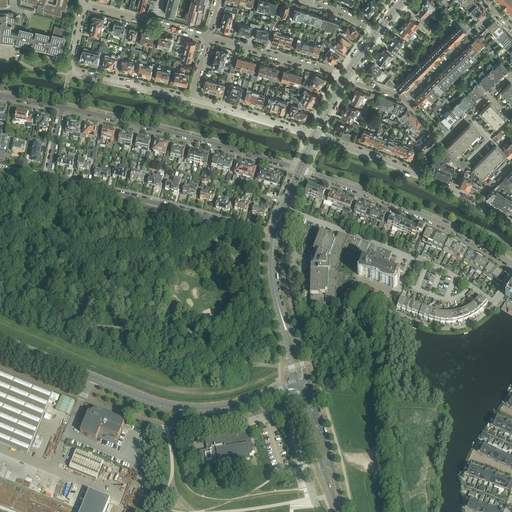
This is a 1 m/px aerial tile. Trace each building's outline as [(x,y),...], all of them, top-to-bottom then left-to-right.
[(20,0),(25,1),(24,0),(26,0),(26,3),(36,5),(38,5),(37,10),(43,12),(44,10),(45,10),(45,13),(61,17),(62,12),(61,12),(61,10),(66,11),(68,0),(20,0)] [(137,6),(137,8),(143,9),(143,8),(144,9),(144,8),(145,4),(146,5),(146,4),(146,3),(147,2),(150,2),(150,4),(151,0),(138,0),(138,1),(139,1),(137,6)] [(168,0),(166,12),(166,14),(171,15),(174,16),(175,16),(176,16),(176,15),(176,14),(175,14),(178,0),(194,0),(193,0),(191,0),(186,20),(195,22),(195,21),(200,22),(204,9),(205,4),(206,0),(168,0)] [(253,11),(253,12),(255,13),(256,10),(262,12),(262,11),(262,10),(265,1),(262,0),(258,0),(257,8),(254,8),(253,11)] [(366,5),(374,12),(376,10),(376,9),(378,7),(377,7),(377,6),(370,0),(369,0),(368,1),(369,2),(366,5)] [(423,5),(430,12),(436,5),(432,1),(430,3),(427,0),(425,0),(424,2),(424,3),(424,4),(423,5)] [(474,0),(470,0),(463,7),(468,12),(476,3),(475,2),(475,0),(474,0)] [(511,0),(498,0),(500,1),(500,2),(502,3),(505,7),(506,7),(511,13),(511,0)] [(262,10),(262,11),(268,12),(271,2),(270,2),(268,1),(267,1),(265,1),(262,10)] [(271,2),(268,12),(268,14),(274,15),(277,4),(271,2)] [(478,5),(476,3),(468,12),(472,16),(481,8),(481,6),(480,5),(478,5)] [(420,8),(419,9),(426,16),(430,12),(423,5),(423,4),(421,4),(420,6),(420,8)] [(279,16),(282,17),(282,15),(286,16),(289,7),(282,5),(279,16)] [(374,12),(366,5),(364,8),(363,7),(361,9),(365,13),(368,16),(369,16),(371,14),(372,14),(374,12)] [(292,17),(297,19),(300,10),(294,8),(293,11),(294,11),(293,11),(292,17)] [(466,23),(467,24),(474,17),(477,20),(479,19),(480,19),(485,13),(485,11),(484,9),(483,9),(482,9),(481,8),(472,16),(466,23)] [(420,22),(425,27),(426,25),(424,24),(426,21),(423,18),(426,16),(419,9),(418,9),(417,9),(416,11),(416,12),(415,14),(422,20),(420,22)] [(300,10),(297,19),(298,19),(297,21),(297,23),(300,24),(300,22),(301,22),(301,21),(304,21),(306,12),(300,10)] [(304,21),(309,23),(312,14),(310,13),(307,12),(306,12),(304,21)] [(14,43),(14,41),(17,41),(16,43),(29,46),(30,44),(33,45),(32,47),(45,50),(46,48),(49,49),(48,51),(61,54),(63,48),(62,47),(62,46),(64,46),(65,40),(66,38),(63,37),(66,28),(61,27),(61,28),(59,28),(59,27),(55,25),(50,42),(48,41),(49,35),(36,32),(34,38),(32,37),(33,32),(20,29),(19,30),(18,34),(11,32),(11,26),(11,25),(14,25),(13,13),(2,13),(2,15),(0,14),(0,34),(1,35),(0,39),(0,41),(14,43)] [(222,21),(231,24),(232,19),(231,19),(232,16),(230,15),(229,14),(228,13),(227,14),(225,13),(223,18),(223,17),(222,21)] [(312,14),(309,23),(315,24),(318,16),(312,14)] [(92,23),(103,25),(104,19),(100,18),(100,17),(96,16),(96,17),(93,16),(93,19),(92,20),(92,21),(92,22),(92,23)] [(323,17),(318,16),(315,24),(320,26),(323,17)] [(327,19),(323,17),(320,26),(326,28),(328,19),(327,19)] [(409,18),(406,21),(416,30),(420,25),(425,31),(427,29),(425,27),(420,22),(418,24),(411,17),(409,18)] [(328,19),(326,28),(325,31),(329,32),(330,31),(334,33),(335,29),(336,27),(337,27),(339,23),(333,21),(331,20),(330,20),(328,19)] [(231,24),(222,21),(221,24),(221,25),(220,29),(222,29),(223,30),(225,31),(225,30),(226,30),(228,31),(229,27),(230,28),(231,24)] [(402,26),(412,34),(416,30),(406,21),(403,24),(402,26)] [(461,21),(459,23),(466,31),(470,27),(467,24),(466,23),(464,25),(461,21)] [(490,30),(492,32),(499,25),(498,23),(497,23),(496,22),(496,21),(494,21),(494,22),(488,27),(487,28),(489,31),(490,30)] [(91,29),(101,31),(103,25),(92,23),(91,23),(90,28),(91,28),(91,29)] [(456,29),(462,36),(466,31),(459,23),(456,26),(458,28),(456,29)] [(125,38),(127,29),(124,28),(125,27),(114,24),(112,32),(123,35),(121,41),(124,41),(125,38)] [(240,35),(243,36),(246,25),(240,24),(239,26),(237,31),(238,31),(237,33),(240,34),(240,35)] [(246,25),(243,36),(246,37),(246,36),(249,37),(249,35),(250,35),(252,27),(246,25)] [(495,38),(496,36),(503,29),(501,27),(499,25),(492,32),(493,34),(492,35),(495,38)] [(412,34),(402,26),(399,29),(398,31),(407,39),(409,37),(410,38),(413,35),(412,34)] [(355,30),(351,27),(350,28),(348,27),(346,29),(345,27),(343,30),(344,32),(353,38),(353,37),(354,37),(355,35),(355,34),(356,34),(354,32),(355,30)] [(135,41),(136,36),(137,31),(135,30),(135,29),(130,28),(130,30),(127,29),(124,41),(128,42),(128,39),(135,41)] [(257,40),(260,40),(263,30),(257,28),(255,36),(254,38),(257,39),(257,40)] [(101,31),(91,29),(90,29),(90,30),(90,31),(90,32),(89,35),(92,36),(96,37),(100,37),(101,31)] [(456,29),(450,35),(457,41),(462,36),(456,29)] [(503,29),(496,36),(501,41),(508,34),(504,30),(503,29)] [(263,30),(260,40),(263,41),(264,41),(266,41),(267,39),(269,34),(268,34),(269,32),(263,30)] [(301,51),(304,41),(300,40),(300,39),(298,39),(298,38),(300,32),(298,31),(295,41),(297,42),(295,49),(297,50),(298,51),(300,51),(301,51)] [(139,43),(145,45),(148,34),(148,33),(145,32),(144,33),(142,32),(141,37),(138,36),(136,43),(139,44),(139,43)] [(278,44),(280,34),(274,32),(271,43),(274,43),(274,44),(276,45),(277,44),(278,44)] [(148,34),(145,45),(151,46),(149,54),(152,54),(155,44),(152,44),(154,35),(152,35),(152,34),(149,33),(148,34)] [(280,34),(278,44),(283,46),(286,35),(280,34)] [(337,41),(347,48),(350,43),(345,39),(346,37),(342,34),(337,41)] [(511,37),(508,34),(501,41),(499,43),(503,47),(511,38),(511,37)] [(286,35),(283,46),(284,46),(285,47),(286,48),(287,47),(290,48),(293,37),(286,35)] [(391,40),(400,47),(404,43),(395,35),(393,37),(392,37),(391,39),(391,40)] [(441,44),(440,44),(447,51),(452,45),(446,39),(443,35),(441,37),(441,39),(438,42),(441,44)] [(450,35),(446,39),(452,45),(457,41),(450,35)] [(155,44),(152,54),(155,55),(157,48),(159,48),(159,47),(163,48),(166,38),(165,38),(165,37),(162,37),(159,36),(157,45),(155,44)] [(166,38),(163,48),(167,49),(166,50),(168,51),(166,58),(169,59),(170,55),(173,55),(174,50),(169,49),(172,40),(169,39),(169,38),(166,38)] [(186,38),(183,46),(194,49),(195,48),(195,47),(195,46),(196,43),(190,41),(190,39),(186,38)] [(511,38),(503,47),(508,51),(511,46),(511,38)] [(472,43),(478,49),(480,47),(481,48),(483,46),(476,39),(472,43)] [(400,47),(391,40),(390,40),(388,42),(389,43),(387,45),(396,53),(400,47)] [(301,51),(306,52),(309,43),(304,41),(301,51)] [(347,48),(337,41),(334,46),(328,42),(328,46),(336,52),(338,49),(343,53),(347,48)] [(309,43),(306,52),(312,54),(315,44),(309,43)] [(315,44),(312,54),(313,54),(313,55),(315,55),(316,55),(318,56),(320,50),(322,51),(324,45),(324,43),(322,43),(321,45),(319,44),(318,45),(315,44)] [(466,49),(471,55),(478,49),(472,43),(466,49)] [(182,52),(192,55),(194,49),(183,46),(177,44),(176,47),(183,49),(182,52)] [(447,51),(440,44),(436,48),(442,55),(447,51)] [(89,63),(92,50),(84,48),(83,53),(82,53),(81,58),(82,58),(81,61),(82,62),(83,63),(85,62),(89,63)] [(430,54),(437,61),(442,55),(436,48),(430,54)] [(215,55),(226,58),(228,52),(225,51),(220,49),(220,50),(217,49),(216,52),(215,54),(215,55)] [(380,54),(389,62),(391,59),(392,60),(394,59),(395,60),(397,60),(399,58),(397,56),(387,49),(386,51),(384,49),(382,51),(381,51),(380,53),(380,54)] [(462,53),(470,62),(475,58),(471,55),(466,49),(464,51),(463,51),(462,52),(462,53)] [(92,50),(89,63),(93,63),(93,64),(94,65),(96,65),(97,65),(98,61),(98,62),(99,57),(100,52),(92,50)] [(327,56),(335,61),(336,62),(338,60),(339,59),(339,57),(340,57),(331,51),(327,56)] [(192,55),(182,52),(180,58),(191,61),(191,59),(192,58),(193,56),(192,55)] [(437,61),(430,54),(428,56),(424,53),(423,54),(424,56),(433,65),(437,61)] [(458,57),(467,66),(470,62),(462,53),(460,55),(459,56),(459,57),(458,57)] [(389,62),(380,54),(380,55),(378,55),(377,56),(377,58),(376,60),(385,67),(385,66),(387,68),(389,66),(387,64),(389,62)] [(397,56),(399,58),(404,62),(406,60),(399,54),(397,56)] [(109,68),(111,56),(105,55),(102,66),(105,67),(106,68),(107,68),(108,68),(109,68)] [(226,58),(215,55),(214,62),(224,65),(226,58)] [(335,61),(327,56),(326,55),(322,59),(327,63),(330,62),(333,65),(333,64),(334,63),(335,62),(335,61)] [(502,58),(499,61),(508,69),(511,65),(511,55),(510,57),(509,56),(505,60),(502,58)] [(111,56),(109,68),(110,69),(111,69),(112,68),(115,69),(118,56),(116,56),(115,57),(111,56)] [(426,59),(421,64),(427,70),(433,65),(424,56),(423,57),(426,59)] [(140,75),(144,76),(146,65),(142,64),(143,63),(141,62),(142,57),(139,57),(138,64),(140,64),(139,67),(137,75),(140,75)] [(454,61),(463,70),(467,66),(458,57),(457,59),(456,59),(455,60),(455,61),(454,61)] [(241,69),(243,59),(243,58),(241,58),(240,59),(237,58),(237,59),(234,59),(231,68),(237,69),(237,68),(241,69)] [(249,61),(243,59),(241,69),(247,71),(249,61)] [(126,72),(128,62),(122,60),(122,63),(121,63),(120,67),(121,67),(120,70),(123,71),(123,72),(125,72),(126,72)] [(498,65),(497,66),(504,73),(505,72),(508,69),(499,61),(498,60),(495,63),(498,65)] [(249,61),(247,71),(250,72),(250,73),(253,74),(256,63),(253,62),(252,61),(251,61),(250,61),(249,61)] [(451,64),(450,65),(459,73),(463,70),(454,61),(453,63),(452,62),(451,64)] [(128,62),(126,72),(127,72),(129,73),(130,72),(132,73),(133,70),(134,70),(134,66),(135,63),(128,62)] [(224,65),(214,62),(213,63),(212,65),(213,66),(212,68),(222,71),(224,65)] [(146,65),(144,76),(150,78),(152,70),(154,71),(156,64),(153,63),(153,65),(150,64),(150,66),(146,65)] [(156,71),(155,79),(161,80),(164,69),(160,68),(160,67),(158,66),(159,65),(156,64),(154,71),(156,71)] [(264,76),(264,75),(267,66),(266,66),(266,65),(264,64),(263,65),(260,64),(257,75),(260,76),(260,75),(264,76)] [(372,78),(373,78),(373,79),(374,78),(375,79),(382,71),(373,64),(366,72),(367,73),(370,76),(370,77),(372,78)] [(427,70),(421,64),(417,68),(423,74),(427,70)] [(490,64),(488,66),(499,77),(504,73),(497,66),(496,65),(493,67),(490,64)] [(459,73),(450,65),(449,66),(448,66),(447,67),(447,68),(446,69),(455,77),(459,73)] [(264,75),(270,77),(272,67),(267,66),(264,75)] [(499,77),(488,66),(486,68),(489,71),(487,73),(495,81),(499,77)] [(176,83),(180,84),(183,67),(181,67),(180,72),(175,71),(174,74),(175,74),(174,80),(173,81),(173,83),(174,84),(176,83)] [(183,67),(180,84),(184,85),(185,86),(186,86),(187,85),(187,83),(188,77),(189,77),(190,74),(185,73),(185,72),(186,68),(183,67)] [(275,81),(278,81),(279,77),(277,77),(279,69),(276,68),(274,67),(273,68),(272,67),(270,77),(273,78),(273,79),(276,80),(275,81)] [(161,80),(165,81),(168,81),(170,74),(169,74),(170,69),(168,68),(167,70),(164,69),(161,80)] [(411,73),(417,80),(423,74),(417,68),(411,73)] [(443,72),(451,81),(455,77),(446,69),(445,70),(444,70),(443,71),(443,72)] [(279,77),(278,81),(281,82),(283,82),(283,81),(287,82),(290,72),(289,72),(289,71),(287,71),(286,71),(283,70),(281,78),(279,77)] [(482,71),(480,73),(491,85),(495,81),(487,73),(485,75),(482,71)] [(290,72),(287,82),(293,84),(296,74),(290,72)] [(439,76),(447,85),(451,81),(443,72),(441,74),(440,74),(439,75),(439,76)] [(296,74),(293,84),(297,85),(296,86),(299,86),(302,75),(299,75),(298,74),(297,73),(296,74)] [(411,73),(407,77),(413,84),(417,80),(411,73)] [(482,79),(480,81),(488,89),(491,85),(480,73),(478,75),(482,79)] [(311,80),(322,86),(322,84),(324,84),(325,82),(324,81),(325,80),(315,74),(311,80)] [(435,80),(443,89),(447,85),(439,76),(437,78),(436,78),(435,79),(435,80)] [(401,83),(407,89),(407,90),(413,84),(407,77),(401,83)] [(407,89),(401,83),(399,82),(396,85),(389,79),(384,85),(393,88),(395,87),(398,90),(402,92),(403,91),(404,92),(407,89)] [(472,81),(483,93),(488,89),(480,81),(478,83),(474,79),(472,81)] [(206,91),(209,92),(212,82),(206,80),(205,82),(205,83),(204,86),(204,87),(203,90),(205,90),(206,91)] [(307,86),(306,87),(310,89),(311,87),(319,91),(319,90),(321,90),(322,88),(321,87),(322,86),(311,80),(310,82),(308,82),(306,86),(307,86)] [(443,89),(435,80),(433,82),(432,82),(431,83),(431,84),(439,92),(443,89)] [(472,89),(480,97),(483,93),(472,81),(470,83),(474,87),(472,89)] [(213,93),(216,94),(218,83),(212,82),(209,92),(212,93),(213,93)] [(218,83),(216,94),(219,95),(220,94),(222,94),(223,92),(224,88),(224,87),(224,85),(218,83)] [(511,84),(511,83),(500,94),(504,98),(508,101),(511,97),(511,84)] [(427,88),(436,96),(439,92),(431,84),(429,85),(428,85),(427,86),(427,87),(427,88)] [(237,99),(239,100),(241,95),(240,95),(242,88),(231,85),(229,92),(228,92),(227,96),(229,97),(229,98),(237,100),(237,99)] [(468,93),(476,100),(480,97),(472,89),(469,86),(465,89),(468,93)] [(303,96),(314,101),(315,100),(316,99),(315,98),(317,95),(309,91),(310,89),(306,87),(304,91),(305,92),(303,96)] [(436,96),(427,88),(425,89),(424,89),(423,90),(423,91),(424,92),(432,100),(436,96)] [(352,95),(365,100),(374,105),(375,102),(377,95),(371,93),(370,96),(362,92),(356,89),(355,91),(354,91),(352,95)] [(244,101),(250,103),(253,91),(247,90),(244,101)] [(476,100),(468,93),(467,94),(463,90),(461,92),(472,104),(476,100)] [(253,91),(250,103),(250,104),(255,105),(255,104),(259,93),(253,91)] [(419,95),(427,103),(431,99),(422,91),(419,95)] [(461,100),(468,108),(472,104),(461,92),(459,94),(463,98),(461,100)] [(259,93),(255,104),(261,106),(265,95),(259,93)] [(365,100),(352,95),(351,98),(352,99),(351,101),(362,106),(363,104),(365,100)] [(381,107),(384,97),(378,95),(374,106),(377,107),(377,106),(381,107)] [(427,103),(419,95),(415,99),(417,101),(418,102),(423,107),(427,103)] [(314,101),(303,96),(302,99),(300,98),(299,100),(311,107),(312,104),(313,104),(314,103),(313,102),(314,101)] [(273,109),(275,99),(272,99),(272,98),(269,97),(267,104),(266,106),(267,106),(266,107),(268,108),(268,109),(272,110),(272,109),(273,109)] [(384,98),(384,97),(381,107),(386,109),(390,100),(386,98),(384,97),(384,98)] [(468,108),(461,100),(459,102),(454,97),(452,99),(464,112),(468,108)] [(281,101),(278,111),(278,112),(282,113),(282,112),(284,113),(284,112),(284,111),(285,112),(285,110),(285,109),(286,107),(288,107),(290,101),(288,100),(282,98),(281,101)] [(275,99),(273,109),(278,111),(281,101),(278,100),(275,99)] [(453,108),(460,116),(464,112),(452,99),(450,101),(455,106),(453,108)] [(390,100),(386,109),(389,110),(389,111),(391,112),(395,102),(390,100)] [(392,113),(398,115),(399,112),(400,113),(403,109),(405,105),(396,102),(392,113)] [(484,118),(488,121),(498,111),(490,103),(479,114),(484,118)] [(298,106),(296,105),(292,104),(290,111),(289,111),(289,113),(289,115),(291,116),(292,117),(293,117),(294,117),(295,117),(298,106)] [(298,106),(295,117),(296,117),(296,118),(298,118),(305,120),(305,119),(306,119),(306,117),(307,113),(306,113),(306,112),(304,112),(299,111),(300,108),(306,110),(307,108),(301,104),(300,107),(298,106)] [(346,106),(344,110),(354,115),(358,117),(360,112),(360,111),(354,108),(347,104),(346,106)] [(403,121),(405,119),(411,113),(407,108),(399,117),(403,121)] [(448,112),(449,112),(456,120),(460,116),(453,108),(448,112)] [(354,115),(344,110),(342,114),(341,117),(348,120),(348,121),(352,123),(352,122),(353,122),(354,120),(352,119),(354,115)] [(28,128),(31,129),(32,125),(33,120),(27,119),(27,117),(28,114),(28,113),(23,112),(17,111),(17,112),(16,117),(16,119),(15,121),(16,121),(16,122),(20,123),(20,122),(28,123),(28,128)] [(498,111),(488,121),(491,125),(495,130),(506,119),(498,111)] [(449,127),(442,120),(434,112),(431,115),(433,117),(438,122),(445,129),(446,129),(449,127)] [(445,116),(452,123),(456,120),(449,112),(445,116)] [(405,119),(411,125),(417,119),(416,118),(414,116),(412,113),(411,113),(405,119)] [(32,125),(31,129),(31,133),(29,139),(34,140),(37,127),(40,127),(40,128),(43,129),(43,130),(43,131),(45,131),(46,131),(47,129),(47,130),(48,123),(49,122),(50,121),(49,120),(49,118),(42,117),(41,116),(40,115),(39,116),(38,116),(36,123),(36,126),(32,125)] [(445,116),(442,120),(449,127),(452,123),(445,116)] [(414,130),(416,128),(421,123),(417,119),(411,125),(409,127),(413,131),(414,130)] [(347,123),(340,120),(339,123),(338,122),(335,130),(337,131),(341,133),(342,132),(343,133),(342,137),(355,141),(357,134),(354,132),(353,135),(347,133),(346,134),(344,133),(345,130),(347,131),(349,126),(346,125),(347,123)] [(72,133),(75,122),(70,121),(70,123),(68,122),(66,133),(68,133),(68,132),(72,133)] [(73,137),(80,139),(82,132),(79,131),(80,125),(78,124),(78,123),(75,122),(72,133),(73,133),(73,137)] [(462,132),(472,142),(476,139),(481,135),(470,124),(462,132)] [(82,132),(80,139),(85,140),(86,136),(90,137),(92,126),(85,125),(84,132),(82,132)] [(92,126),(90,137),(96,138),(98,127),(92,126)] [(107,140),(110,130),(103,128),(101,138),(100,138),(99,141),(102,141),(103,139),(107,140)] [(110,130),(107,140),(111,141),(111,143),(115,145),(116,142),(113,141),(115,131),(110,130)] [(360,140),(367,142),(370,134),(368,133),(368,131),(364,130),(360,140)] [(376,135),(373,145),(378,147),(382,138),(382,137),(379,136),(380,132),(378,131),(376,135)] [(430,131),(426,135),(426,136),(432,143),(437,139),(430,131)] [(370,134),(367,142),(373,145),(376,135),(371,132),(370,134)] [(472,142),(462,132),(454,140),(464,150),(472,142)] [(118,143),(124,145),(127,134),(121,133),(119,137),(119,138),(119,139),(118,143)] [(127,134),(124,145),(131,146),(132,142),(132,141),(132,140),(133,135),(127,134)] [(421,137),(422,139),(429,146),(430,146),(430,145),(432,143),(426,136),(425,138),(422,136),(421,137)] [(135,147),(142,149),(145,138),(138,137),(137,141),(136,142),(136,143),(135,147)] [(389,139),(385,150),(388,151),(389,151),(392,152),(395,143),(396,142),(398,137),(396,137),(394,141),(393,140),(393,141),(389,139)] [(145,138),(142,149),(146,150),(145,152),(147,152),(148,150),(149,146),(150,145),(149,144),(151,140),(145,138)] [(382,138),(378,147),(382,148),(382,149),(385,150),(389,139),(385,138),(384,139),(382,138)] [(429,146),(422,139),(420,141),(418,140),(416,142),(418,143),(425,150),(429,146)] [(464,150),(454,140),(447,147),(457,158),(458,158),(457,158),(461,154),(461,153),(464,150)] [(31,148),(29,158),(32,158),(31,161),(41,163),(41,161),(42,158),(40,157),(42,147),(40,147),(40,143),(33,141),(32,141),(31,148)] [(153,152),(159,153),(162,142),(155,141),(153,152)] [(17,143),(15,142),(14,148),(14,150),(19,151),(24,152),(24,150),(25,151),(25,149),(26,144),(22,143),(18,142),(17,142),(17,143)] [(162,142),(159,153),(165,155),(168,144),(162,142)] [(392,152),(398,154),(401,144),(396,142),(395,143),(392,152)] [(398,154),(404,156),(407,148),(407,146),(401,144),(398,154)] [(511,154),(511,151),(505,144),(503,146),(504,147),(502,149),(510,157),(511,154)] [(177,157),(179,147),(175,146),(173,145),(173,146),(170,157),(173,157),(173,156),(177,157)] [(475,166),(472,169),(483,179),(487,175),(502,160),(507,156),(496,145),(493,148),(492,149),(484,157),(483,158),(476,165),(475,166)] [(407,148),(404,156),(411,159),(414,149),(410,147),(407,146),(407,148)] [(185,148),(179,147),(177,157),(180,158),(178,164),(180,165),(180,168),(179,167),(179,168),(178,168),(177,172),(181,173),(183,168),(184,164),(184,163),(181,163),(185,148)] [(447,147),(443,150),(450,158),(463,171),(471,164),(467,160),(466,162),(464,159),(461,162),(458,158),(457,158),(447,147)] [(190,161),(194,162),(196,152),(197,151),(190,150),(187,161),(190,162),(190,161)] [(450,158),(443,150),(432,161),(433,163),(430,166),(431,170),(435,172),(434,174),(449,180),(453,170),(445,167),(445,165),(444,164),(450,158)] [(194,162),(200,164),(203,153),(197,151),(196,152),(194,162)] [(203,153),(200,164),(204,165),(203,168),(205,169),(209,155),(203,153)] [(59,156),(58,165),(60,165),(66,166),(68,158),(59,156)] [(80,159),(77,158),(76,165),(78,166),(77,169),(84,170),(85,163),(86,161),(86,158),(87,156),(84,156),(83,161),(79,160),(80,159)] [(217,169),(220,158),(214,156),(213,159),(212,163),(211,168),(212,168),(211,169),(213,170),(214,168),(217,169)] [(68,158),(66,166),(73,168),(73,165),(76,165),(77,158),(74,158),(74,159),(68,158)] [(220,158),(217,169),(223,171),(226,160),(220,158)] [(226,160),(223,171),(229,173),(230,168),(231,168),(232,164),(233,161),(229,160),(226,160)] [(130,181),(137,182),(139,172),(133,171),(134,163),(132,162),(130,170),(129,177),(131,178),(130,181)] [(234,174),(240,176),(244,165),(237,163),(234,174)] [(94,178),(100,179),(103,166),(101,165),(100,170),(96,169),(97,166),(94,166),(92,174),(95,174),(94,178)] [(111,170),(110,175),(113,176),(113,177),(119,178),(122,166),(120,165),(119,171),(114,170),(115,166),(112,166),(111,170)] [(240,176),(247,177),(250,167),(249,167),(249,166),(247,165),(246,166),(244,165),(240,176)] [(103,166),(100,179),(107,180),(107,177),(110,177),(110,175),(111,170),(105,169),(106,166),(103,166)] [(129,177),(130,170),(127,170),(127,172),(123,172),(124,166),(122,166),(119,178),(125,179),(126,176),(129,177)] [(250,167),(247,177),(253,179),(256,169),(250,167)] [(459,185),(469,190),(473,180),(475,177),(470,175),(471,171),(467,169),(465,172),(459,185)] [(258,180),(264,182),(267,172),(264,171),(265,171),(261,170),(260,172),(258,171),(256,177),(258,178),(258,180)] [(139,172),(137,182),(143,184),(143,181),(146,181),(147,174),(145,174),(139,172)] [(264,182),(270,183),(273,174),(267,172),(264,182)] [(147,174),(146,181),(148,182),(148,185),(154,187),(156,180),(157,177),(150,175),(147,174)] [(273,174),(270,183),(277,185),(280,176),(279,176),(280,175),(276,174),(276,175),(273,174)] [(511,180),(507,176),(503,179),(511,187),(511,185),(511,180)] [(473,180),(469,190),(472,191),(473,191),(474,191),(481,185),(485,181),(481,177),(478,180),(477,182),(473,180)] [(156,180),(154,187),(160,188),(161,185),(163,186),(165,179),(163,178),(162,181),(156,180)] [(165,179),(163,186),(166,186),(165,189),(171,191),(174,178),(172,178),(171,182),(168,181),(168,180),(165,179)] [(174,178),(171,191),(178,193),(178,190),(181,190),(182,184),(183,181),(174,178)] [(503,179),(499,184),(511,192),(511,188),(511,187),(503,179)] [(182,184),(181,190),(183,191),(182,194),(189,196),(192,183),(192,182),(190,181),(189,185),(185,184),(182,184)] [(194,184),(192,183),(189,196),(195,197),(196,195),(198,195),(200,188),(197,188),(197,189),(194,188),(194,187),(194,186),(194,184)] [(304,195),(310,197),(314,187),(308,185),(304,195)] [(486,197),(486,198),(491,201),(496,192),(499,187),(497,185),(486,197)] [(310,197),(316,199),(320,189),(314,187),(310,197)] [(203,189),(200,188),(198,195),(201,196),(200,199),(206,200),(208,194),(205,193),(206,191),(202,190),(203,189)] [(316,199),(324,202),(326,196),(324,195),(324,194),(325,191),(320,189),(316,199)] [(326,205),(331,207),(336,195),(330,192),(329,195),(326,205)] [(491,201),(495,204),(501,194),(500,193),(499,194),(496,192),(491,201)] [(208,194),(206,200),(212,202),(214,196),(208,194)] [(495,204),(500,207),(505,198),(503,196),(503,195),(501,194),(495,204)] [(336,195),(331,207),(337,209),(342,197),(336,195)] [(216,208),(222,210),(225,198),(223,197),(223,198),(220,197),(219,197),(219,198),(216,208)] [(234,209),(240,210),(244,198),(242,197),(240,203),(236,202),(234,209)] [(347,199),(342,197),(337,209),(343,211),(344,208),(347,199)] [(225,198),(222,210),(228,212),(229,209),(231,210),(234,202),(231,201),(231,203),(228,202),(229,199),(225,198)] [(247,199),(244,198),(240,210),(247,212),(248,209),(250,210),(252,203),(250,203),(246,201),(247,199)] [(505,198),(500,207),(505,210),(511,200),(509,199),(508,199),(505,198)] [(347,199),(344,208),(348,210),(346,215),(349,216),(351,211),(350,210),(353,201),(347,199)] [(252,214),(257,215),(260,207),(258,206),(259,205),(252,203),(250,210),(252,211),(252,214)] [(354,213),(360,215),(364,205),(358,203),(354,213)] [(260,207),(257,215),(264,217),(266,211),(267,212),(269,212),(270,209),(268,208),(269,206),(264,204),(264,207),(261,206),(261,207),(260,207)] [(365,217),(369,207),(364,205),(360,215),(359,217),(361,217),(361,218),(360,220),(364,221),(364,220),(365,217)] [(365,217),(371,219),(375,209),(369,207),(365,217)] [(375,209),(371,219),(377,221),(380,211),(375,209)] [(380,211),(377,221),(380,223),(378,227),(382,228),(386,218),(384,218),(386,214),(380,211)] [(385,225),(392,228),(396,218),(391,216),(389,220),(387,219),(385,225)] [(396,218),(392,228),(398,230),(402,221),(396,218)] [(398,230),(403,233),(407,223),(402,221),(398,230)] [(403,233),(409,235),(413,225),(407,223),(403,233)] [(420,223),(419,226),(414,237),(413,240),(416,241),(419,234),(421,236),(425,226),(420,223)] [(413,225),(409,235),(407,239),(410,240),(411,236),(414,237),(419,226),(415,224),(414,226),(413,225)] [(427,244),(432,233),(432,232),(429,230),(429,232),(427,231),(422,241),(427,244)] [(376,256),(372,254),(374,247),(357,240),(349,236),(348,237),(338,233),(336,240),(329,237),(330,236),(320,232),(316,244),(310,258),(314,260),(312,266),(311,266),(310,304),(326,304),(326,303),(336,303),(336,291),(336,288),(338,288),(339,272),(336,272),(336,268),(343,251),(342,251),(343,248),(360,254),(361,252),(369,255),(374,257),(372,261),(368,260),(366,266),(362,264),(360,271),(358,271),(358,272),(357,274),(358,275),(359,276),(361,276),(363,275),(372,279),(372,280),(373,280),(373,279),(393,287),(393,288),(394,287),(395,287),(396,286),(397,283),(400,276),(397,275),(397,276),(385,271),(389,261),(390,258),(391,254),(392,253),(379,248),(376,256)] [(432,233),(427,244),(426,246),(431,248),(432,246),(437,234),(434,233),(434,234),(432,233)] [(432,246),(437,248),(442,237),(440,237),(440,235),(437,234),(432,246)] [(442,237),(437,248),(442,251),(447,240),(445,239),(445,238),(442,236),(442,237)] [(443,251),(448,254),(454,242),(451,241),(450,242),(448,241),(443,251)] [(454,242),(448,254),(452,256),(458,246),(456,245),(457,244),(454,242)] [(458,246),(452,256),(457,259),(463,247),(461,246),(460,247),(458,246)] [(463,247),(457,259),(462,262),(468,251),(466,250),(466,249),(463,247)] [(468,265),(474,255),(475,254),(472,252),(471,253),(469,252),(463,262),(468,265)] [(468,265),(472,268),(479,257),(477,255),(476,256),(474,255),(468,265)] [(484,259),(479,257),(472,268),(477,271),(484,259)] [(484,259),(477,271),(482,274),(488,263),(486,262),(487,261),(484,259)] [(483,274),(487,277),(495,267),(492,265),(492,266),(490,265),(483,274)] [(495,267),(487,277),(492,281),(499,271),(497,270),(498,269),(495,267)] [(492,281),(496,284),(504,273),(501,271),(500,272),(499,271),(492,281)] [(504,273),(496,284),(501,287),(507,278),(505,277),(506,275),(504,273)] [(484,308),(487,303),(488,303),(480,297),(476,300),(484,308)] [(397,308),(402,309),(406,300),(400,298),(397,307),(397,308)] [(402,309),(402,310),(407,311),(411,302),(406,300),(402,309)] [(484,308),(476,300),(473,304),(479,312),(480,312),(484,308)] [(407,311),(407,312),(412,313),(416,304),(411,302),(407,311)] [(412,313),(412,314),(417,315),(421,306),(416,304),(412,313)] [(475,315),(479,312),(473,304),(472,305),(469,307),(475,315)] [(419,316),(424,318),(428,309),(422,307),(419,316)] [(469,307),(465,309),(470,318),(469,318),(470,318),(475,315),(469,307)] [(424,318),(429,320),(433,311),(428,309),(424,318)] [(464,320),(464,321),(469,318),(470,318),(465,309),(461,311),(464,320)] [(429,320),(435,322),(437,312),(433,311),(429,320)] [(0,442),(27,454),(53,392),(0,369),(0,442)] [(89,415),(88,415),(86,418),(80,432),(96,439),(100,430),(119,437),(121,431),(122,429),(125,423),(124,423),(125,422),(125,421),(98,410),(97,412),(97,411),(96,411),(95,411),(94,411),(93,411),(92,412),(91,412),(90,413),(90,414),(89,415)] [(499,419),(494,416),(492,421),(490,424),(491,425),(490,426),(495,429),(499,419)] [(500,432),(502,427),(504,421),(499,419),(495,429),(500,431),(499,432),(500,432)] [(509,423),(504,421),(502,427),(500,432),(505,434),(509,423)] [(202,464),(202,465),(214,463),(216,463),(217,465),(250,459),(250,457),(252,456),(255,452),(254,447),(252,446),(249,426),(240,427),(240,430),(204,436),(207,450),(200,452),(202,464)] [(479,447),(479,448),(477,452),(483,454),(487,445),(482,442),(481,444),(481,443),(479,447)] [(492,447),(491,448),(487,446),(487,445),(483,454),(487,457),(492,447)] [(487,457),(492,459),(497,449),(492,447),(487,457)] [(69,469),(96,481),(104,460),(93,455),(89,453),(89,454),(77,449),(69,469)] [(492,459),(497,461),(502,452),(501,453),(497,451),(497,449),(492,459)] [(507,454),(502,452),(497,461),(502,464),(507,454)] [(511,456),(507,454),(502,464),(507,466),(511,456)] [(0,474),(7,477),(11,465),(4,462),(0,474)] [(465,469),(464,473),(463,476),(469,478),(473,467),(468,465),(466,469),(465,469)] [(469,478),(474,480),(478,469),(473,467),(469,478)] [(13,474),(10,473),(8,479),(18,481),(21,470),(14,469),(13,474)] [(474,480),(474,479),(479,480),(483,470),(478,469),(474,480)] [(484,482),(488,472),(483,470),(479,480),(484,482)] [(484,482),(485,481),(490,483),(493,474),(488,472),(484,482)] [(494,485),(494,486),(498,476),(493,474),(490,483),(494,485)] [(498,476),(494,486),(499,488),(503,478),(498,476)] [(508,480),(503,478),(499,488),(504,490),(508,480)] [(80,511),(104,511),(110,499),(89,490),(80,511)] [(470,510),(473,500),(473,499),(473,500),(468,499),(467,499),(466,503),(464,508),(465,508),(470,510)] [(475,511),(479,501),(473,500),(470,510),(475,511)] [(478,503),(479,502),(479,501),(475,511),(476,511),(480,511),(483,504),(478,503)]
